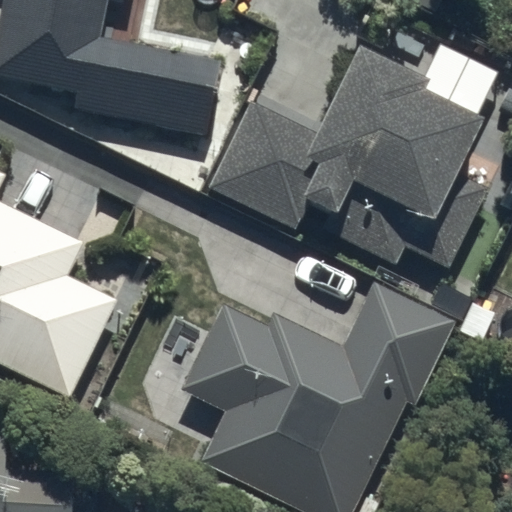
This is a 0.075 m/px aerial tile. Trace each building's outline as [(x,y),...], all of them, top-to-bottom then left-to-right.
[(0,0),(0,75),(75,90),(71,107),(202,133),(216,59),(97,36),(104,0),(0,0)] [(309,126),(247,96),(204,186),(292,229),(298,217),(393,263),(403,244),(444,264),(484,182),(452,166),(477,113),(417,84),(422,72),(351,38),(309,126)] [(0,363),(67,397),(116,298),(65,272),(80,241),(0,200),(0,176),(3,172),(0,170),(0,363)] [(197,457),(306,511),(345,511),(404,395),(412,399),(451,321),(370,281),(338,344),(270,310),(264,322),(218,299),(175,386),(221,409),(197,457)] [(0,511),(66,511),(68,468),(1,465),(3,418),(0,418),(0,511)] [(511,511),(511,475),(487,462),(459,511),(511,511)]
